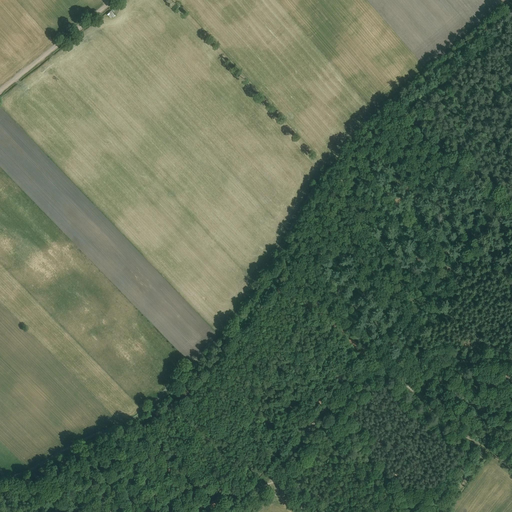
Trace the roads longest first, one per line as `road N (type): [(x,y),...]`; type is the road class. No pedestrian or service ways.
road 1 (track): [(0,479),(140,414),(250,298),(290,230)]
road 2 (track): [(383,365),(492,213),(488,193)]
road 3 (track): [(383,365),(345,383),(247,511)]
road 4 (track): [(398,101),(511,7)]
road 5 (track): [(113,0),(0,90)]
road 6 (track): [(511,349),(383,365)]
